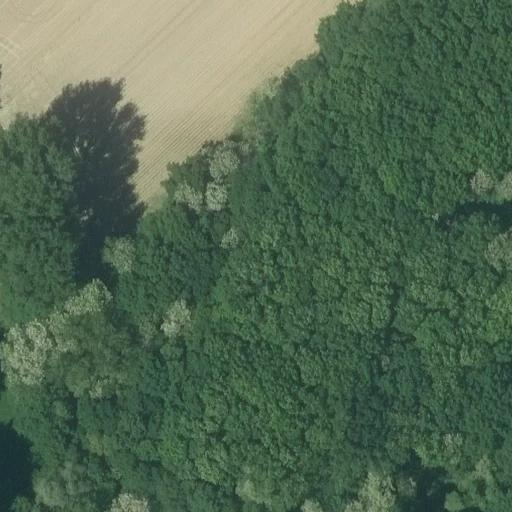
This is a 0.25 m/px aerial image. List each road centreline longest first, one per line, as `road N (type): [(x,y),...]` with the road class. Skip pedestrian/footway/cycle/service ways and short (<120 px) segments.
road 1 (track): [(0,145),(24,212),(64,423),(61,467)]
road 2 (unclassified): [(18,511),(61,467),(143,511)]
